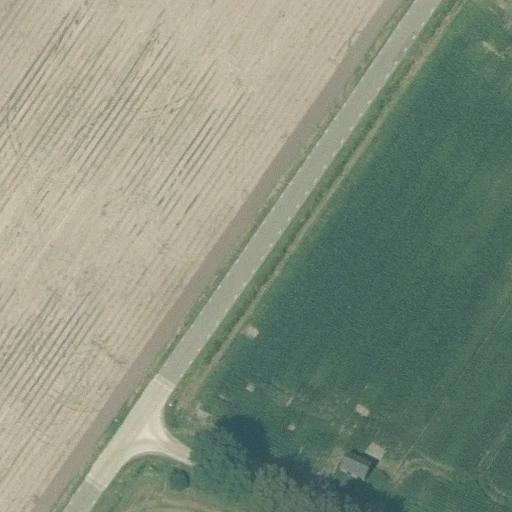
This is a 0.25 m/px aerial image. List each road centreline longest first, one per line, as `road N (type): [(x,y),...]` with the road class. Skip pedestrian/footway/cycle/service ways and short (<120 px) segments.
road 1 (unclassified): [(139,430),(430,0)]
road 2 (unclassified): [(308,511),(139,430)]
